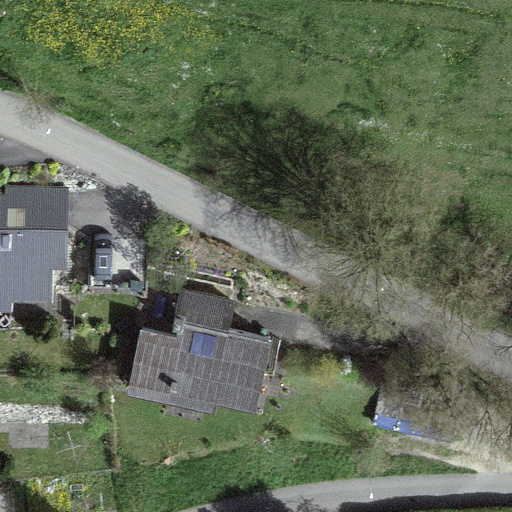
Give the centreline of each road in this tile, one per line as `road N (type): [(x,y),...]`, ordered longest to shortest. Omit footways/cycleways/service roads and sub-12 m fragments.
road 1 (residential): [(0,125),(511,368)]
road 2 (residential): [(511,503),(346,511)]
